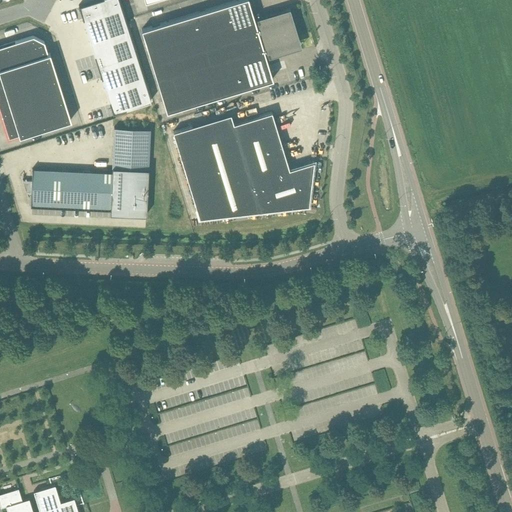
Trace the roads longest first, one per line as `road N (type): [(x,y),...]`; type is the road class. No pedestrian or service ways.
road 1 (unclassified): [(19,264),(249,272),(350,249)]
road 2 (unclassified): [(316,0),(346,102),(335,195),(350,249)]
road 3 (unknown): [(0,140),(77,115),(48,29),(0,37)]
road 4 (secondary): [(509,511),(451,320)]
road 5 (unknown): [(344,90),(178,121)]
road 6 (secondary): [(398,148),(352,0)]
road 7 (unknown): [(335,61),(204,100)]
